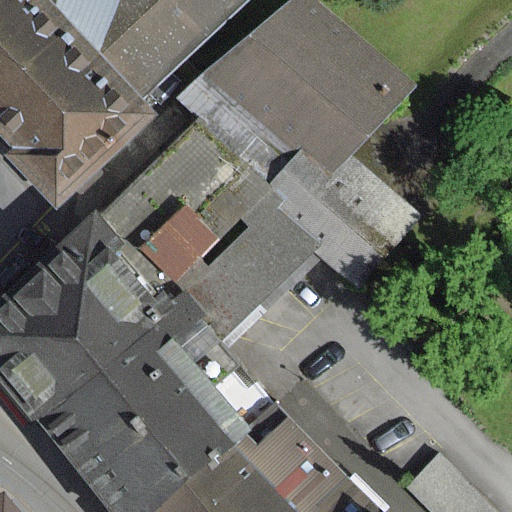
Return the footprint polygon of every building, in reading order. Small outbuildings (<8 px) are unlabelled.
[(61,202),(163,107),(147,90),(244,0),(0,0),(0,122),(19,143),(13,150),(61,202)] [(310,151),(330,173),(357,148),(411,99),(320,0),(294,0),(192,93),(212,115),(274,183),(280,178),(285,173),(310,151)] [(226,289),(209,271),(286,201),(289,199),(274,183),(212,115),(122,197),(101,216),(178,301),(189,291),(205,308),(226,289)] [(274,183),(289,199),(286,201),(327,246),(325,249),(355,281),(423,219),(357,148),(330,173),(310,151),(285,173),(280,178),(274,183)] [(325,249),(327,246),(286,201),(209,271),(226,289),(205,308),(230,335),(325,249)] [(0,308),(0,377),(42,424),(161,317),(178,301),(101,216),(0,308)] [(159,351),(177,334),(205,308),(189,291),(178,301),(161,317),(42,424),(59,442),(123,511),(160,511),(237,442),(240,439),(159,351)] [(220,344),(230,335),(205,308),(177,334),(159,351),(240,439),(252,428),(277,406),(220,344)] [(264,442),(252,428),(240,439),(237,442),(301,511),(321,511),(324,510),(318,504),(354,471),(299,410),(264,442)] [(301,511),(237,442),(160,511),(301,511)] [(410,487),(435,511),(501,511),(442,454),(410,487)] [(321,511),(388,511),(380,499),(354,471),(318,504),(324,510),(321,511)] [(0,501),(0,511),(9,511),(1,502),(0,501)]
